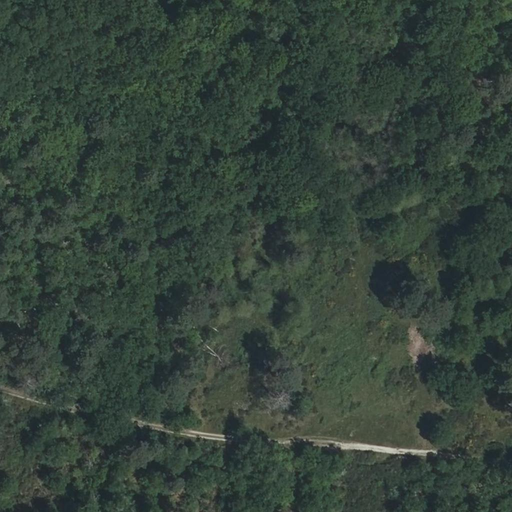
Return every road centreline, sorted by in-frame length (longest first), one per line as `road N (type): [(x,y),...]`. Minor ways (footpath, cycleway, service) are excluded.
road 1 (track): [(511,457),(230,438),(0,390)]
road 2 (track): [(0,186),(83,104),(130,80),(215,0)]
